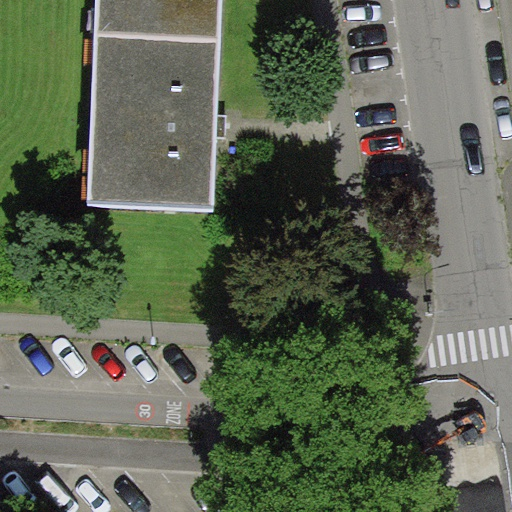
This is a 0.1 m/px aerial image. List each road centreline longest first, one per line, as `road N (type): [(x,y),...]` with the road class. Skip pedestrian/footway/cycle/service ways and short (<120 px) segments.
road 1 (residential): [(511,469),(0,433)]
road 2 (residential): [(448,0),(511,420)]
